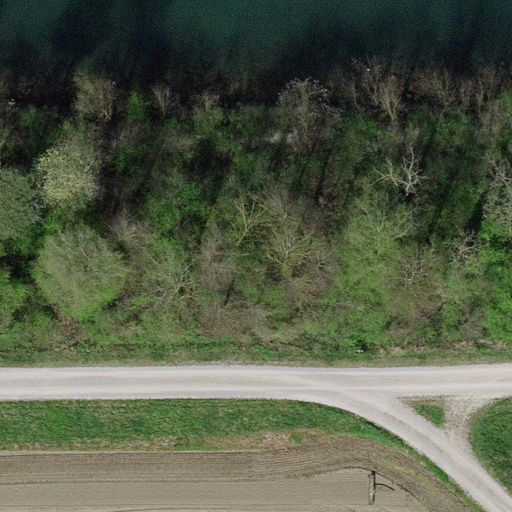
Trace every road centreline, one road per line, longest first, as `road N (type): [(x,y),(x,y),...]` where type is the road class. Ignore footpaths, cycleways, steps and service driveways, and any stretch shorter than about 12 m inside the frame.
road 1 (track): [(396,383),(0,385)]
road 2 (track): [(396,383),(451,458),(508,511)]
